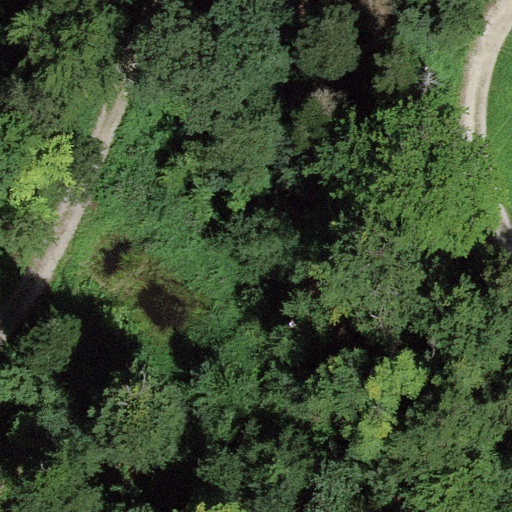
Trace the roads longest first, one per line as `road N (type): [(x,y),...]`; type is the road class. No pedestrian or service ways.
road 1 (track): [(0,320),(86,156),(146,0)]
road 2 (track): [(509,0),(456,119),(470,189),(511,262)]
